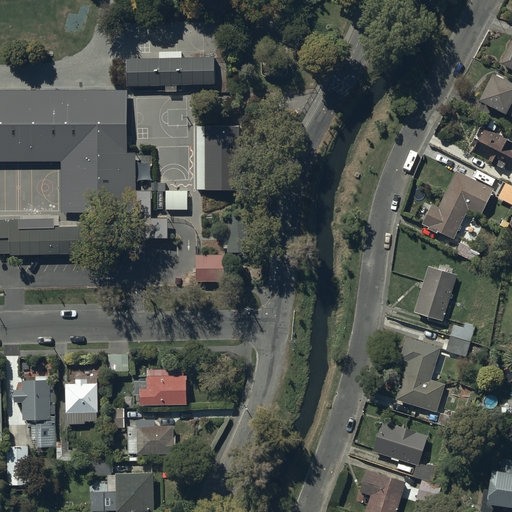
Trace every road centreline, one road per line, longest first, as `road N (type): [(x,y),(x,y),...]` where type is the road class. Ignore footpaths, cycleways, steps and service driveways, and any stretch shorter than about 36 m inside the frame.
road 1 (residential): [(482,0),(388,192),(358,370),(306,511)]
road 2 (unclassified): [(382,0),(297,186),(278,327)]
road 3 (unclassified): [(0,332),(278,327)]
road 4 (unclassified): [(278,327),(256,412),(210,511)]
